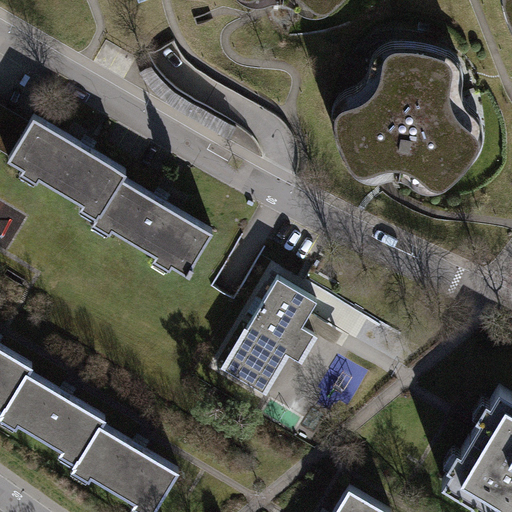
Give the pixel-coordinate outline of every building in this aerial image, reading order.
[(289,0),(293,2),(299,7),(309,9),(318,8),(328,3),(332,0),(289,0)] [(511,0),(500,0),(506,17),(511,28),(511,0)] [(332,96),(330,105),(329,115),(332,133),(339,150),(347,164),(353,170),(361,173),(369,174),(377,173),(385,171),(394,170),(402,171),(409,175),(414,180),(423,183),(432,184),(441,181),(449,176),(462,164),(475,145),(480,135),(481,125),(479,114),(473,107),(465,100),(460,89),(460,82),(462,72),(460,65),(457,57),(451,50),(438,43),(419,38),(400,38),(387,39),(378,43),(373,48),(370,55),(368,63),(365,71),(361,78),(356,82),(346,86),(337,91),(332,96)] [(134,175),(40,118),(15,159),(106,213),(99,224),(195,281),(221,239),(128,183),(134,175)] [(357,300),(295,268),(279,301),(260,291),(214,379),(274,410),(307,347),(327,357),(357,300)] [(0,343),(0,408),(10,414),(6,421),(85,467),(79,476),(139,511),(164,511),(187,476),(137,446),(108,429),(113,421),(64,392),(39,376),(43,369),(0,343)] [(511,511),(511,395),(509,394),(485,433),(453,487),(494,511),(511,511)] [(391,511),(353,489),(338,511),(391,511)]
